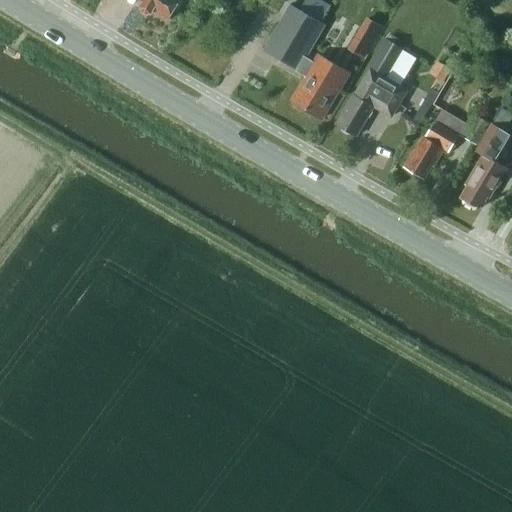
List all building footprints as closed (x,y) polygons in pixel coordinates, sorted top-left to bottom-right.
[(140,0),(140,1),(143,2),(140,6),(141,12),(146,15),(151,13),(153,11),(167,20),(175,8),(178,10),(183,1),(181,0),(140,0)] [(330,6),(319,0),(306,0),(300,10),(290,5),(264,51),(299,71),(307,58),(326,25),(321,23),(330,6)] [(366,18),(360,28),(377,38),(383,27),(366,18)] [(369,67),(386,77),(402,50),(385,39),(369,67)] [(293,101),(321,118),(349,72),(320,55),(315,63),(307,58),(299,71),(308,76),(293,101)] [(438,61),(430,74),(443,82),(451,69),(438,61)] [(391,117),(406,91),(370,70),(355,95),(337,125),(356,137),(374,106),(391,117)] [(470,127),(442,110),(435,121),(425,137),(424,136),(405,168),(423,179),(434,160),(439,158),(444,149),(449,152),(460,135),(477,145),(489,124),(477,116),(470,127)] [(495,161),(501,151),(495,147),(504,131),(492,124),(476,152),(483,156),(466,185),(469,187),(462,198),(465,200),(466,204),(472,208),(476,207),(479,209),(491,189),(495,188),(507,168),(495,161)]
